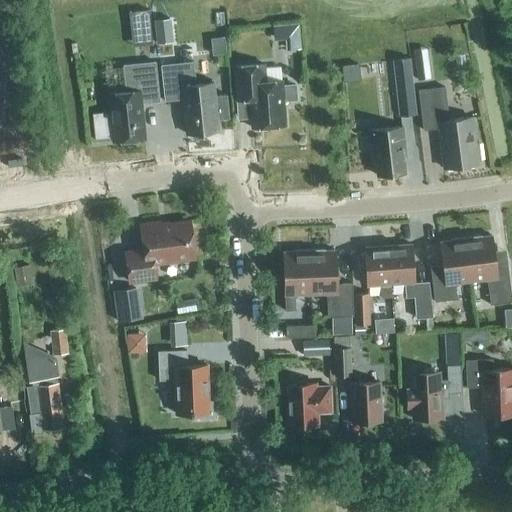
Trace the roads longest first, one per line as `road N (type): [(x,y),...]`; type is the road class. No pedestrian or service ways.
road 1 (residential): [(241,214),(253,488)]
road 2 (residential): [(511,192),(241,214)]
road 3 (tertiary): [(253,488),(511,477)]
road 4 (residential): [(110,179),(238,167),(241,214)]
road 5 (tertiary): [(120,490),(253,488)]
road 6 (tertiary): [(0,497),(120,490)]
